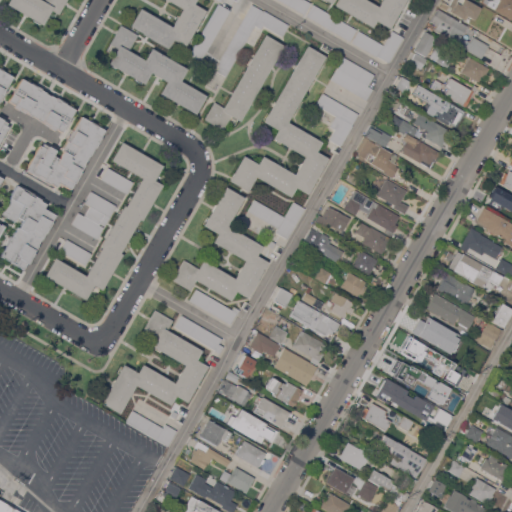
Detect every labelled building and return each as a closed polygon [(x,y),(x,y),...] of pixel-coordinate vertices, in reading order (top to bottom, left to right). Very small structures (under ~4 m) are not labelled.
[(66,0),(59,13),(51,9),(43,24),(7,3),(8,0),(66,0)] [(172,26),(182,8),(167,0),(195,0),(193,3),(205,10),(179,55),(142,33),(130,25),(140,8),(172,26)] [(307,0),(311,2),(304,14),(279,0),(307,0)] [(405,0),(390,28),(376,20),(372,27),(335,5),(337,0),(367,0),(378,6),(381,0),(405,0)] [(438,5),(441,0),(449,4),(451,0),(467,0),(480,7),(474,19),(467,16),(466,19),(449,10),(450,7),(448,6),(446,10),(440,6),(438,5)] [(511,0),(511,18),(482,2),(482,0),(511,0)] [(200,61),(189,54),(219,3),(230,10),(200,61)] [(256,26),(255,25),(225,76),(216,71),(219,66),(216,65),(251,3),(263,10),(263,9),(265,10),(256,26)] [(313,4),(357,29),(350,41),(306,16),(313,4)] [(467,25),(461,36),(469,40),(472,35),(489,45),(481,58),(433,31),(437,25),(429,20),(437,8),(438,9),(467,25)] [(288,24),(281,36),(263,25),(261,29),(256,26),(265,10),(288,24)] [(195,113),(159,93),(166,81),(150,72),(144,83),(108,63),(117,48),(109,44),(120,24),(138,34),(128,50),(144,60),(151,48),(187,68),(180,80),(205,95),(195,113)] [(358,30),(383,45),(392,30),(403,37),(389,62),(377,55),(376,57),(351,42),(358,30)] [(425,56),(414,50),(425,31),(436,37),(432,44),(434,45),(430,52),(428,50),(425,56)] [(283,45),(240,120),(231,115),(223,130),(204,119),(214,102),(223,107),(265,34),(283,45)] [(257,164),(262,155),(294,174),(304,156),(273,138),(277,129),(263,121),(306,45),(324,56),(286,121),(321,142),(316,151),(327,158),(307,193),(295,187),(290,196),(255,176),(247,191),(229,180),(243,155),(257,164)] [(435,46),(453,56),(447,67),(429,56),(435,46)] [(426,59),(420,69),(409,62),(415,52),(426,59)] [(343,56),(374,74),(368,85),(373,88),(366,100),(330,79),(343,56)] [(488,68),(483,77),(481,76),(478,82),(460,71),(469,56),(488,68)] [(0,68),(3,70),(3,71),(12,76),(4,90),(5,91),(0,99),(0,117),(3,119),(3,120),(7,122),(6,125),(8,126),(0,139),(0,68)] [(449,77),(470,89),(473,85),(476,87),(465,106),(444,94),(448,87),(444,85),(449,77)] [(30,83),(31,82),(41,88),(41,89),(46,92),(45,93),(50,96),(50,95),(55,98),(56,97),(66,103),(66,104),(75,109),(69,119),(70,119),(67,125),(66,124),(61,132),(55,128),(54,130),(43,124),(44,122),(25,111),(24,113),(14,107),(15,104),(9,100),(13,93),(12,93),(15,87),(16,88),(21,78),(30,83)] [(443,83),(438,92),(429,87),(435,78),(443,83)] [(442,98),(440,100),(443,102),(445,99),(463,111),(458,120),(457,120),(454,125),(448,121),(447,124),(425,111),(430,103),(412,93),(417,83),(442,98)] [(358,113),(351,125),(352,125),(341,145),(329,138),(335,129),(329,126),(335,115),(316,104),(323,92),(358,113)] [(419,112),(451,131),(445,142),(443,141),(440,146),(425,137),(428,130),(413,121),(419,112)] [(402,119),(417,128),(413,135),(390,122),(394,115),(402,119)] [(40,145),(42,146),(43,143),(55,150),(52,155),(59,159),(63,151),(62,150),(67,141),(66,140),(71,130),(72,130),(80,116),(90,122),(90,121),(96,124),(95,125),(104,130),(100,137),(101,137),(95,148),(94,147),(89,155),(88,155),(83,164),(84,164),(80,171),(81,172),(75,183),(74,182),(70,188),(58,182),(56,186),(50,183),(50,184),(25,170),(40,145)] [(390,136),(384,147),(373,141),(380,130),(390,136)] [(439,151),(435,159),(433,157),(429,164),(421,159),(419,162),(399,151),(405,141),(402,139),(406,132),(439,151)] [(359,154),(358,154),(359,152),(356,151),(364,136),(369,139),(389,151),(386,158),(396,164),(395,166),(398,167),(392,177),(357,158),(359,154)] [(86,275),(102,247),(100,246),(123,205),(125,206),(142,177),(111,160),(121,141),(162,165),(154,180),(162,184),(142,220),(139,219),(120,253),(122,254),(102,290),(93,285),(85,299),(44,276),(54,257),(86,275)] [(107,167),(133,181),(126,193),(101,179),(107,167)] [(504,172),(507,173),(509,170),(511,171),(511,190),(498,182),(504,172)] [(350,173),(357,177),(353,183),(346,179),(350,173)] [(386,178),(406,190),(400,201),(408,206),(404,213),(392,207),(393,205),(376,194),(386,178)] [(6,247),(4,246),(10,236),(12,236),(14,231),(15,232),(17,227),(19,228),(24,220),(17,216),(14,221),(2,214),(3,211),(2,210),(16,185),(23,189),(23,188),(34,194),(33,195),(41,199),(40,200),(46,204),(43,208),(55,215),(51,222),(52,222),(46,233),(45,232),(41,240),(40,239),(37,245),(33,252),(35,253),(29,264),(26,262),(23,269),(15,264),(15,265),(9,262),(10,261),(1,256),(6,247)] [(227,225),(261,246),(256,255),(267,262),(246,297),(235,291),(230,300),(195,280),(190,290),(172,279),(183,260),(198,268),(203,260),(234,278),(244,260),(213,242),(217,233),(203,225),(225,187),(243,197),(227,225)] [(491,194),(493,195),(495,191),(497,192),(500,187),(509,193),(508,195),(511,198),(511,210),(510,214),(487,201),(491,194)] [(90,205),(84,202),(90,190),(116,205),(104,225),(99,222),(98,224),(103,227),(97,238),(71,223),(78,212),(84,215),(90,205)] [(349,196),(350,197),(354,190),(399,215),(394,224),(397,225),(392,232),(390,235),(384,232),(386,228),(366,217),(368,214),(358,208),(355,214),(343,208),(349,196)] [(287,238),(275,232),(277,228),(247,211),(253,200),(284,217),(296,224),(287,238)] [(284,217),(293,201),(305,208),(296,224),(284,217)] [(319,215),(321,216),(327,205),(349,218),(342,231),(328,223),(325,227),(315,221),(319,215)] [(511,235),(511,237),(511,238),(511,240),(510,239),(509,241),(495,233),(494,234),(491,232),(492,231),(475,222),(483,207),(511,223),(511,235)] [(361,242),(364,237),(356,232),(361,222),(370,227),(371,226),(391,237),(379,257),(362,247),(364,244),(361,242)] [(349,261),(346,266),(337,260),(337,261),(322,253),(323,251),(305,240),(314,223),(325,229),(322,233),(329,237),(328,239),(331,240),(329,243),(343,251),(340,255),(349,261)] [(471,226),(481,232),(480,233),(501,246),(494,258),(483,251),(482,254),(469,247),(466,251),(459,247),(471,226)] [(92,253),(85,265),(59,250),(66,238),(92,253)] [(360,249),(377,259),(369,274),(352,264),(360,249)] [(457,251),(462,254),(463,253),(503,276),(498,284),(488,279),(483,287),(453,270),(452,271),(447,268),(457,251)] [(511,263),(511,277),(495,268),(501,257),(511,263)] [(331,273),(325,283),(314,277),(320,266),(331,273)] [(365,281),(363,284),(367,286),(362,294),(359,292),(357,295),(340,285),(349,271),(365,281)] [(443,278),(441,277),(445,271),(458,278),(457,280),(473,289),(465,304),(437,288),(443,278)] [(292,286),(298,290),(295,295),(289,291),(292,286)] [(296,293),(300,288),(305,291),(301,296),(296,293)] [(232,309),(234,306),(240,309),(237,313),(236,312),(230,324),(189,300),(196,289),(232,309)] [(292,295),(286,305),(276,299),(282,289),(292,295)] [(301,298),(305,291),(316,297),(312,304),(301,298)] [(353,302),(351,306),(354,308),(350,315),(347,313),(344,318),(331,309),(335,303),(330,300),(335,291),(353,302)] [(435,292),(475,315),(468,327),(458,321),(459,318),(457,317),(453,324),(426,308),(435,292)] [(299,299),(340,323),(335,331),(329,328),(325,335),(290,315),(299,299)] [(511,309),(511,311),(503,326),(491,319),(501,302),(511,309)] [(101,403),(123,364),(137,373),(142,364),(174,382),(184,365),(138,338),(154,309),(173,320),(167,330),(201,350),(196,360),(207,366),(187,401),(175,395),(170,405),(135,385),(119,413),(101,403)] [(222,338),(219,343),(223,346),(219,353),(214,351),(215,350),(174,326),(181,314),(222,338)] [(435,341),(413,329),(422,314),(459,335),(454,344),(442,337),(440,341),(437,339),(435,341)] [(475,332),(480,335),(487,321),(501,329),(491,347),(482,343),(482,344),(471,338),(475,332)] [(276,325),(287,332),(281,343),(269,336),(276,325)] [(328,345),(316,364),(310,361),(312,357),(292,345),(301,330),(328,345)] [(283,349),(284,347),(316,366),(305,385),(273,366),(278,357),(274,354),(273,355),(263,350),(261,352),(249,345),(257,331),(280,344),(278,346),(283,349)] [(406,347),(404,346),(410,334),(417,338),(415,342),(435,353),(435,354),(442,362),(435,374),(402,355),(406,347)] [(477,346),(488,352),(484,360),(478,371),(466,364),(477,346)] [(244,354),(258,362),(248,379),(240,374),(242,370),(236,367),(244,354)] [(449,356),(461,363),(454,375),(442,368),(449,356)] [(387,374),(396,359),(419,372),(410,388),(387,374)] [(229,372),(238,377),(236,382),(226,377),(229,372)] [(271,377),(280,382),(281,381),(285,383),(287,381),(296,387),(296,386),(302,390),(292,406),(282,399),(281,400),(271,394),(273,392),(265,387),(271,377)] [(408,431),(398,425),(403,415),(404,414),(399,411),(401,408),(386,399),(388,396),(378,390),(385,377),(426,401),(426,402),(431,405),(427,411),(422,408),(415,421),(414,420),(413,421),(408,431)] [(225,379),(237,386),(237,384),(248,390),(247,391),(251,393),(244,405),(230,397),(218,390),(225,379)] [(426,397),(436,380),(455,391),(445,408),(433,401),(432,402),(430,401),(431,400),(426,397)] [(484,391),(488,385),(501,392),(497,398),(484,391)] [(494,404),(492,402),(483,418),(472,412),(484,391),(497,398),(494,404)] [(209,403),(215,392),(240,407),(235,416),(227,411),(226,413),(210,404),(209,403)] [(255,394),(261,397),(262,396),(289,412),(280,427),(253,411),(257,405),(251,401),(255,394)] [(502,401),(506,395),(511,398),(508,404),(502,401)] [(386,411),(384,413),(387,415),(385,417),(391,421),(385,431),(359,415),(364,406),(368,408),(372,402),(386,411)] [(511,412),(497,406),(490,420),(511,429),(511,412)] [(445,426),(451,415),(438,407),(431,418),(445,426)] [(163,427),(165,424),(176,431),(168,446),(126,421),(133,410),(163,427)] [(177,413),(174,418),(169,415),(173,410),(177,413)] [(252,416),(278,431),(275,436),(278,438),(275,442),(272,440),(270,445),(244,430),(252,416)] [(216,445),(198,435),(207,419),(231,432),(225,441),(228,443),(227,444),(219,440),(216,445)] [(472,424),(483,431),(476,442),(465,435),(472,424)] [(494,426),(511,436),(511,437),(511,458),(485,443),(494,426)] [(464,427),(468,429),(464,435),(460,433),(464,427)] [(407,474),(408,473),(392,463),(396,455),(377,444),(383,434),(416,454),(412,461),(424,468),(417,480),(407,474)] [(263,458),(265,459),(262,463),(261,462),(259,465),(258,465),(257,466),(236,454),(244,439),(266,452),(265,455),(266,455),(264,458),(263,458)] [(196,448),(194,447),(198,440),(230,460),(226,466),(212,457),(208,463),(207,462),(203,469),(189,460),(196,448)] [(347,441),(370,454),(362,470),(339,457),(347,441)] [(465,444),(467,445),(468,443),(472,445),(470,447),(475,450),(466,465),(465,465),(465,466),(456,460),(465,444)] [(485,458),(488,459),(491,453),(499,458),(497,461),(502,464),(503,462),(508,464),(503,473),(505,475),(502,480),(480,467),(485,458)] [(465,466),(458,476),(447,470),(454,459),(456,460),(465,466)] [(190,474),(183,486),(169,477),(176,466),(190,474)] [(224,470),(231,473),(235,466),(254,477),(245,493),(219,478),(224,470)] [(334,466),(353,478),(352,481),(357,483),(350,496),(325,482),(334,466)] [(392,494),(378,486),(379,485),(367,478),(373,468),(393,480),(392,483),(396,486),(395,488),(404,494),(406,491),(409,493),(404,502),(392,494)] [(194,473),(206,479),(204,482),(212,487),(216,480),(236,491),(234,494),(235,494),(232,499),(231,499),(231,500),(237,504),(232,511),(230,511),(221,506),(222,504),(204,494),(203,498),(196,494),(186,488),(190,481),(194,473)] [(413,487),(403,481),(407,474),(417,480),(413,487)] [(496,488),(492,494),(493,495),(491,500),(489,499),(487,503),(467,492),(475,476),(496,488)] [(445,485),(442,490),(441,492),(442,493),(440,498),(439,497),(438,498),(426,491),(428,489),(427,488),(433,478),(445,485)] [(366,479),(378,486),(375,492),(381,495),(376,504),(382,507),(379,511),(374,511),(365,506),(369,500),(358,494),(366,479)] [(168,481),(180,488),(173,500),(161,494),(168,481)] [(452,511),(442,506),(452,487),(464,494),(463,495),(470,499),(471,498),(484,505),(482,511),(452,511)] [(318,494),(326,499),(330,492),(351,505),(350,506),(352,508),(351,510),(352,511),(351,511),(329,511),(313,502),(318,494)] [(402,506),(399,504),(395,511),(380,511),(388,499),(389,500),(392,494),(404,502),(402,506)] [(182,511),(190,496),(196,499),(220,511),(182,511)] [(0,511),(0,500),(20,511),(0,511)] [(433,511),(436,507),(420,500),(414,511),(433,511)]
